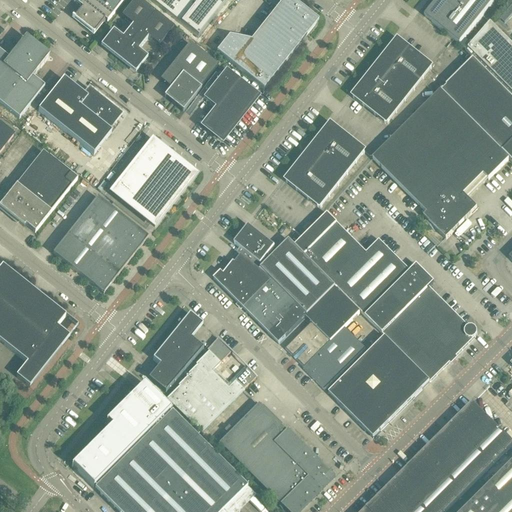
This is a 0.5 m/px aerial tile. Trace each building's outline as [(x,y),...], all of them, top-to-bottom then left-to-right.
[(69,0),(82,10),(73,20),(80,26),(93,36),(104,22),(106,24),(125,0),(69,0)] [(111,54),(119,60),(154,15),(135,0),(121,19),(132,27),(111,54)] [(148,0),(197,39),(228,0),(148,0)] [(289,0),(286,0),(250,43),(228,38),(216,54),(263,91),(300,44),(314,27),(315,25),(315,23),(315,21),(314,20),(313,18),(289,0)] [(437,0),(424,17),(459,45),(495,0),(437,0)] [(154,15),(119,60),(126,66),(147,40),(158,49),(173,30),(154,15)] [(465,52),(473,60),(511,99),(511,45),(490,23),(465,52)] [(0,105),(9,112),(19,120),(44,88),(32,79),(49,57),(25,39),(8,60),(0,53),(0,105)] [(353,98),(371,112),(386,125),(431,68),(397,41),(353,98)] [(181,112),(182,113),(217,68),(189,45),(160,82),(170,90),(164,98),(165,99),(166,98),(182,111),(181,112)] [(441,92),(509,160),(511,163),(511,99),(473,60),(446,87),(448,90),(446,92),(445,91),(444,91),(443,91),(442,91),(441,92)] [(203,128),(222,143),(258,97),(225,71),(203,100),(216,111),(203,128)] [(119,115),(116,112),(92,93),(87,99),(63,81),(38,112),(93,156),(111,134),(106,130),(119,115)] [(509,160),(441,92),(372,160),(427,215),(423,218),(446,241),(477,210),(463,196),(483,176),(488,181),(509,160)] [(0,153),(14,135),(0,123),(0,153)] [(286,182),(319,209),(364,153),(330,126),(286,182)] [(152,143),(118,185),(111,194),(154,228),(159,222),(156,220),(190,177),(156,150),(158,148),(152,143)] [(42,154),(17,186),(16,186),(1,205),(1,206),(1,207),(1,208),(18,221),(17,223),(24,228),(25,226),(34,234),(77,181),(49,158),(48,159),(42,154)] [(103,296),(133,258),(148,239),(97,199),(52,255),(103,296)] [(295,248),(335,288),(385,338),(430,383),(475,338),(477,336),(477,332),(475,329),(472,328),(469,328),(466,329),(427,290),(434,284),(416,266),(410,273),(379,242),(366,254),(337,225),(327,215),(295,248)] [(335,288),(295,248),(289,242),(271,259),(267,256),(274,248),(248,227),(234,245),(240,249),(236,254),(241,257),(268,279),(307,317),(334,289),(335,288)] [(268,279),(241,257),(235,265),(233,264),(223,276),(221,273),(213,280),(242,309),(268,279)] [(2,267),(0,269),(0,343),(27,364),(16,378),(29,389),(69,338),(57,328),(65,317),(2,267)] [(278,345),(305,319),(307,317),(268,279),(242,309),(278,345)] [(359,314),(334,289),(307,317),(305,319),(311,324),(285,350),(291,356),(293,356),(299,361),(299,363),(298,364),(305,370),(305,371),(304,372),(324,391),(365,350),(344,329),(359,314)] [(189,315),(171,338),(152,361),(159,366),(148,380),(165,394),(203,350),(191,340),(202,326),(189,315)] [(430,383),(385,338),(328,395),(373,440),(430,383)] [(248,370),(245,368),(228,385),(226,387),(223,384),(225,382),(218,374),(216,377),(212,373),(214,371),(230,354),(231,353),(217,339),(216,340),(217,341),(212,346),(207,352),(208,353),(195,366),(196,366),(185,377),(186,378),(178,387),(179,387),(166,400),(168,402),(164,406),(169,410),(173,407),(176,410),(200,434),(243,392),(256,379),(256,380),(257,379),(248,370)] [(94,490),(116,511),(224,511),(247,488),(171,413),(170,414),(169,412),(170,411),(169,410),(164,406),(143,384),(142,385),(143,386),(105,424),(106,424),(107,423),(111,428),(71,468),(72,467),(93,488),(94,487),(95,489),(94,490)] [(511,443),(472,404),(445,430),(487,472),(511,447),(511,443)] [(326,472),(320,466),(321,466),(286,431),(285,433),(258,406),(218,445),(284,511),(301,511),(334,479),(327,472),(326,472)] [(445,430),(419,457),(461,499),(487,472),(445,430)] [(419,457),(392,483),(420,511),(447,511),(461,499),(419,457)] [(511,511),(511,462),(461,511),(511,511)] [(420,511),(392,483),(366,510),(367,511),(420,511)]
